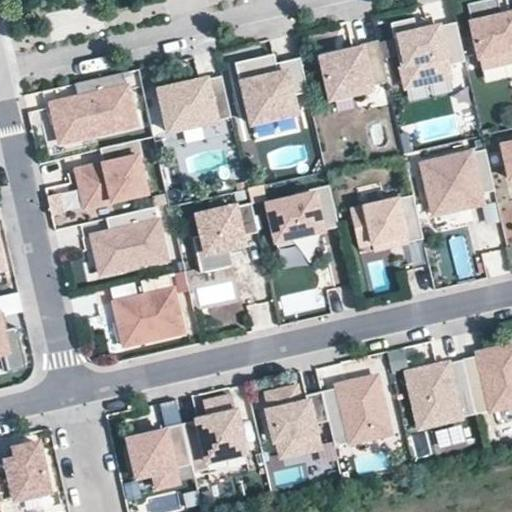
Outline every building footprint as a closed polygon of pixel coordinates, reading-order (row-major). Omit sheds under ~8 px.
[(498,0),(487,0),(469,5),(485,68),(511,61),(511,13),(503,15),(498,0)] [(413,20),(391,25),(406,89),(452,78),(449,65),(466,61),(457,23),(416,33),(413,20)] [(380,38),(362,43),(365,52),(322,62),(332,105),(392,90),(380,38)] [(272,65),(269,54),(240,61),(255,126),(277,121),(274,110),(295,105),(293,95),(306,92),(299,59),(272,65)] [(135,123),(123,73),(75,84),(79,99),(52,105),(60,140),(135,123)] [(232,118),(223,75),(161,88),(171,131),(232,118)] [(140,139),(103,148),(109,172),(99,174),(97,166),(76,171),(86,210),(136,198),(127,160),(144,156),(140,139)] [(498,199),(486,149),(424,165),(436,214),(498,199)] [(331,185),(269,201),(277,244),(339,226),(331,185)] [(416,198),(355,210),(362,244),(392,238),(394,245),(424,238),(416,198)] [(258,230),(252,202),(209,212),(213,231),(193,235),(202,272),(231,265),(227,246),(245,242),(243,234),(258,230)] [(168,258),(155,207),(108,219),(112,234),(93,238),(102,275),(168,258)] [(406,271),(409,293),(429,290),(426,268),(406,271)] [(116,305),(126,343),(183,331),(169,274),(144,280),(148,297),(116,305)] [(346,287),(328,291),(333,308),(350,304),(346,287)] [(254,325),(272,321),(267,302),(249,307),(254,325)] [(511,348),(463,359),(475,414),(511,406),(511,348)] [(463,359),(410,371),(421,426),(475,414),(463,359)] [(378,373),(322,386),(325,399),(330,420),(336,445),(392,432),(378,373)] [(293,386),(267,393),(284,453),(318,444),(317,423),(330,420),(325,399),(299,406),(293,386)] [(208,416),(176,426),(185,469),(245,452),(233,397),(206,405),(208,416)] [(164,426),(180,422),(174,402),(158,406),(164,426)] [(176,426),(124,437),(134,480),(185,469),(176,426)] [(0,501),(48,490),(38,444),(13,451),(16,461),(0,464),(0,501)]
